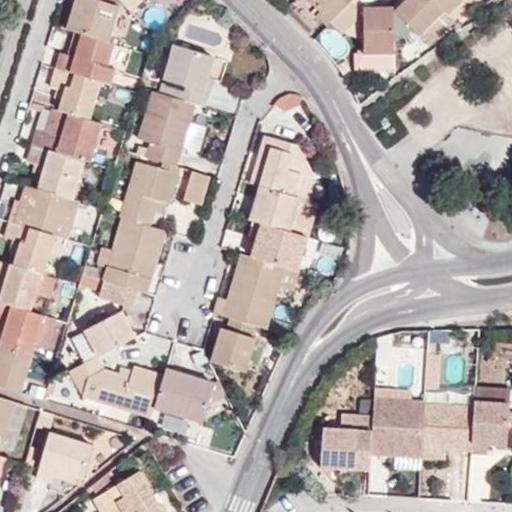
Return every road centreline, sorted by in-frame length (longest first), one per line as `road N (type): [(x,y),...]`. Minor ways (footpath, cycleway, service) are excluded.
road 1 (residential): [(494,262),(440,238),(297,55)]
road 2 (residential): [(190,318),(255,108),(297,55)]
road 3 (residential): [(297,55),(355,164),(386,244),(421,272)]
road 4 (unclassified): [(281,381),(378,321),(494,299)]
road 5 (unclassified): [(421,272),(391,276),(319,317),(281,381)]
road 6 (residential): [(47,0),(0,160)]
road 7 (unclassified): [(281,381),(232,511)]
